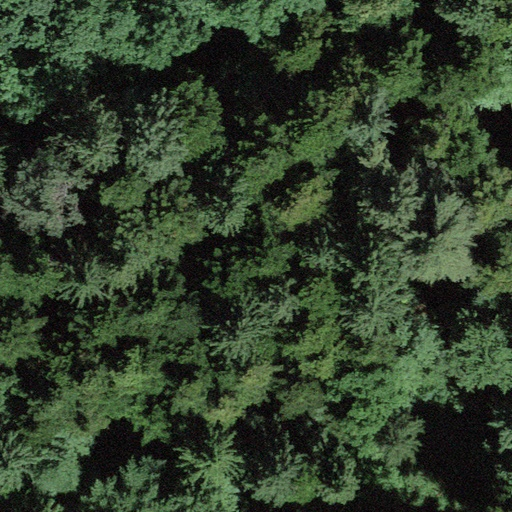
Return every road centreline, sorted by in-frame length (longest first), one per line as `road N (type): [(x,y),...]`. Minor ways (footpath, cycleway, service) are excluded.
road 1 (track): [(224,0),(0,106)]
road 2 (track): [(356,511),(511,486)]
